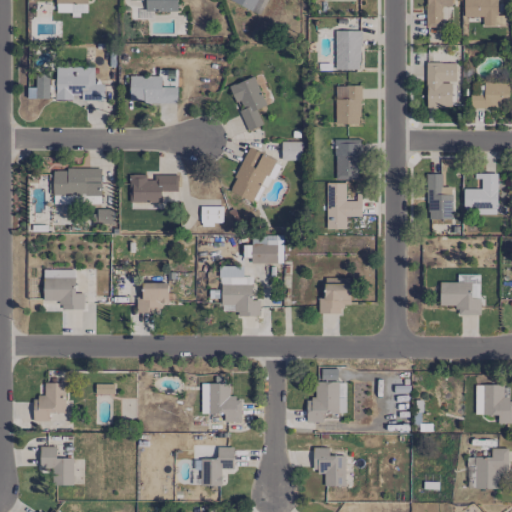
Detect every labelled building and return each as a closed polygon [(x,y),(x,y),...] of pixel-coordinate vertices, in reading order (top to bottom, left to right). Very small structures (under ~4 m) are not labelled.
[(55,0),(55,13),(76,13),(76,12),(86,12),(86,0),(55,0)] [(177,11),(176,0),(128,0),(129,1),(144,0),(145,11),(177,11)] [(266,0),(228,0),(259,14),(266,0)] [(425,0),(426,27),(441,27),(441,7),(451,6),(450,0),(425,0)] [(496,0),(462,0),(463,17),(482,17),(482,26),(504,26),(503,15),(497,15),(496,0)] [(359,31),(334,31),(335,69),(360,69),(359,31)] [(426,108),(451,107),(451,82),(455,82),(455,63),(425,63),(426,108)] [(55,100),(72,100),(72,96),(81,96),(81,101),(103,100),(103,84),(93,84),(93,66),(55,67),(55,100)] [(48,99),(49,75),(35,75),(34,98),(48,99)] [(177,87),(160,87),(161,76),(129,76),(129,102),(176,103),(177,87)] [(262,124),(256,110),(265,105),(252,76),(229,86),(239,110),(238,110),(247,131),(262,124)] [(470,108),(508,109),(508,83),(483,83),(483,95),(470,95),(470,108)] [(359,85),(334,86),(335,124),(361,124),(359,85)] [(359,139),(334,140),(335,180),(360,179),(359,139)] [(281,160),(300,160),(300,142),(281,142),(281,160)] [(247,148),(228,191),(255,203),(263,185),(268,187),(279,162),(247,148)] [(100,169),(52,170),(52,196),(100,195),(100,169)] [(463,189),(462,212),(496,212),(496,173),(478,173),(478,189),(463,189)] [(451,219),(451,187),(441,187),(441,174),(426,174),(425,219),(451,219)] [(129,202),(161,202),(161,191),(177,191),(177,175),(154,175),(154,180),(146,180),(146,175),(129,175),(129,202)] [(345,183),(326,183),(325,229),(345,229),(345,216),(360,216),(361,193),(355,193),(355,201),(344,201),(345,183)] [(221,206),(200,206),(199,224),(221,225),(221,206)] [(113,223),(112,208),(89,209),(89,224),(113,223)] [(282,263),(281,236),(250,236),(251,263),(282,263)] [(242,266),(220,266),(220,304),(235,305),(235,316),(259,316),(259,300),(251,300),(251,277),(242,277),(242,266)] [(74,276),(74,269),(42,270),(42,277),(74,276)] [(74,277),(43,277),(43,301),(61,301),(61,309),(83,310),(83,293),(74,293),(74,277)] [(341,314),(341,305),(348,305),(350,279),(324,277),(323,298),(318,298),(317,313),(341,314)] [(167,283),(141,282),(141,295),(136,295),(136,313),(159,313),(159,303),(167,303),(167,283)] [(438,306),(456,306),(456,315),(478,315),(478,283),(439,283),(438,306)] [(336,368),(320,369),(320,380),(337,380),(336,368)] [(345,382),(314,382),(314,399),(306,399),(305,422),(322,422),(322,413),(345,413),(345,382)] [(64,383),(43,383),(43,397),(32,397),(32,421),(48,421),(48,413),(64,413),(64,383)] [(113,383),(94,383),(95,394),(113,394),(113,383)] [(207,413),(223,413),(223,422),(240,422),(240,398),(228,397),(228,383),(208,383),(207,413)] [(474,386),(475,415),(497,414),(497,424),(511,423),(511,400),(508,401),(507,385),(474,386)] [(72,485),(72,458),(55,458),(55,446),(39,446),(39,468),(54,468),(54,485),(72,485)] [(232,447),(217,447),(217,459),(208,459),(209,473),(202,473),(202,486),(221,485),(220,469),(233,468),(232,447)] [(344,486),(344,455),(328,455),(328,447),(312,448),(312,472),(323,471),(323,486),(344,486)] [(498,489),(498,470),(507,470),(507,448),(490,448),(490,456),(475,456),(475,488),(498,489)]
